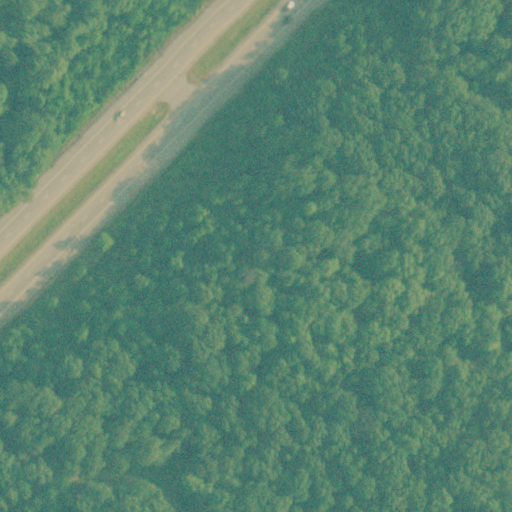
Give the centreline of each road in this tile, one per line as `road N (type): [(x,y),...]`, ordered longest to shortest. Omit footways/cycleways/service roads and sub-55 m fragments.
road 1 (motorway): [(0,312),(312,0)]
road 2 (motorway): [(234,0),(0,223)]
